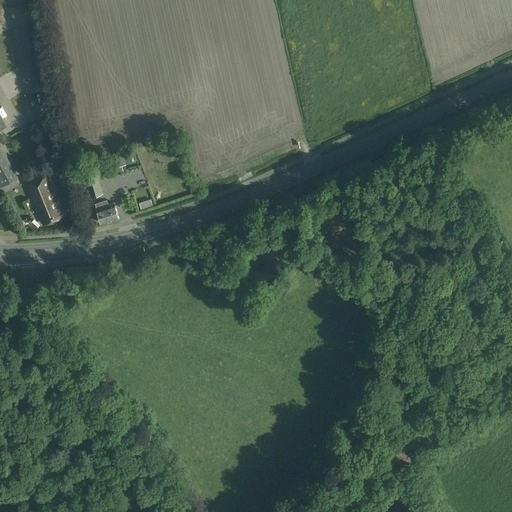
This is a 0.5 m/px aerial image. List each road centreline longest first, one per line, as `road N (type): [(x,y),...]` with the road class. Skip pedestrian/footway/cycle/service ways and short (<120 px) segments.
road 1 (secondary): [(29,250),(125,236),(200,214),(511,76)]
road 2 (unclassified): [(164,511),(129,471),(31,298)]
